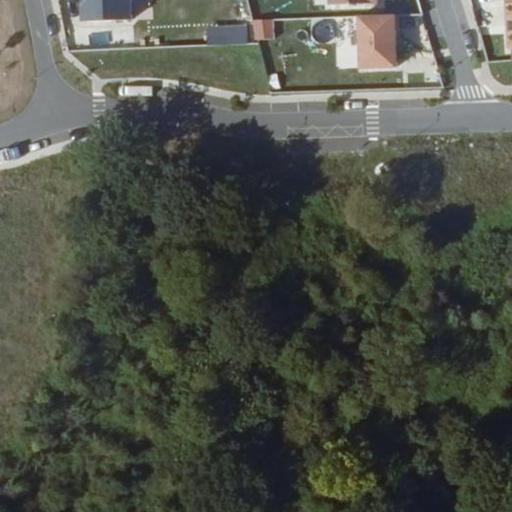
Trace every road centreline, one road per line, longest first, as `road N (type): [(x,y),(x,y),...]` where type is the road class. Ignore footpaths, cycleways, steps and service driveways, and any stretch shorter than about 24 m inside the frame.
road 1 (residential): [(58,122),(173,109),(253,123),(475,117)]
road 2 (residential): [(58,122),(34,0)]
road 3 (residential): [(445,0),(475,117)]
